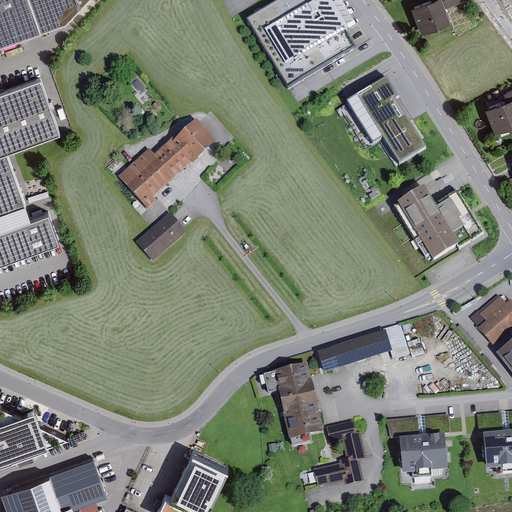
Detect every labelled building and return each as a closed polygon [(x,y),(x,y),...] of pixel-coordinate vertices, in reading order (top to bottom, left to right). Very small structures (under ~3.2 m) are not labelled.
[(0,0),(0,47),(68,23),(89,0),(0,0)] [(285,0),(246,24),(288,93),(356,52),(346,36),(349,34),(346,28),(332,6),(328,0),(285,0)] [(430,0),(431,1),(412,9),(422,35),(451,24),(445,9),(462,2),(460,0),(430,0)] [(340,2),(332,6),(346,28),(354,24),(340,2)] [(43,79),(0,94),(0,216),(25,207),(29,206),(10,153),(62,134),(43,79)] [(426,152),(395,104),(399,102),(387,83),(347,108),(373,149),(383,143),(400,168),(426,152)] [(507,102),(486,110),(496,135),(511,129),(511,90),(504,93),(507,102)] [(151,152),(121,179),(149,210),(158,202),(155,199),(194,163),(197,165),(218,146),(198,125),(176,145),(173,143),(157,159),(151,152)] [(424,188),(395,206),(426,258),(432,255),(435,261),(457,246),(460,250),(484,233),(471,213),(456,190),(433,205),(424,188)] [(380,196),(377,191),(369,197),(372,201),(380,196)] [(25,207),(0,216),(0,265),(58,244),(48,215),(31,222),(25,207)] [(138,244),(155,264),(189,235),(179,224),(171,215),(138,244)] [(479,331),(493,348),(511,331),(511,304),(510,303),(507,305),(498,295),(477,313),(487,324),(479,331)] [(317,355),(324,378),(391,356),(392,361),(410,356),(401,326),(383,331),(384,334),(317,355)] [(511,344),(502,352),(511,365),(511,344)] [(308,366),(263,377),(268,398),(279,396),(292,451),(312,446),(310,439),(325,436),(308,366)] [(0,402),(0,462),(46,446),(36,415),(29,418),(0,402)] [(508,414),(501,415),(503,434),(503,437),(511,436),(510,434),(508,414)] [(501,415),(477,417),(479,436),(503,434),(501,415)] [(449,416),(424,419),(426,438),(450,436),(449,416)] [(418,419),(386,422),(391,441),(420,439),(418,419)] [(424,419),(418,419),(420,439),(420,441),(427,441),(426,438),(424,419)] [(355,422),(326,429),(330,445),(342,442),(347,462),(340,463),(340,466),(314,472),(318,488),(330,486),(330,487),(345,484),(346,487),(364,483),(360,463),(368,461),(361,433),(358,434),(355,422)] [(503,437),(483,439),(487,475),(511,472),(511,436),(503,437)] [(420,441),(400,443),(403,479),(448,474),(445,439),(427,441),(420,441)] [(171,501),(165,498),(158,511),(209,511),(229,472),(193,455),(171,501)] [(95,458),(15,486),(24,511),(63,511),(64,511),(108,496),(95,458)]
